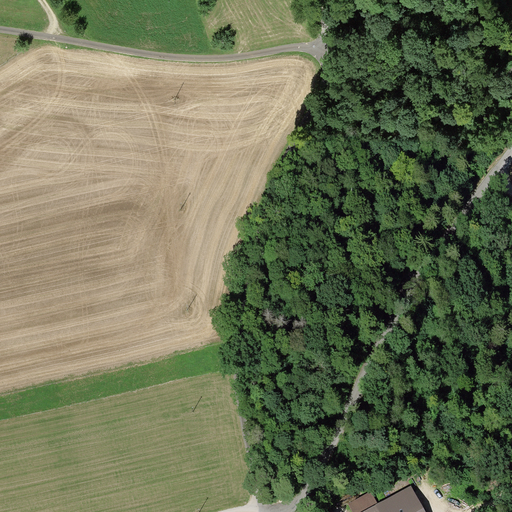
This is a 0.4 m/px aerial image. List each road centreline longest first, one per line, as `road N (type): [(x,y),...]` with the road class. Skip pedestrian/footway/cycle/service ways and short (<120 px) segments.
road 1 (track): [(255,511),(236,378),(242,303),(280,169),(322,99),(326,49),(197,59),(0,30)]
road 2 (unclassified): [(289,511),(401,303),(511,153)]
road 3 (track): [(401,303),(436,192),(511,73)]
